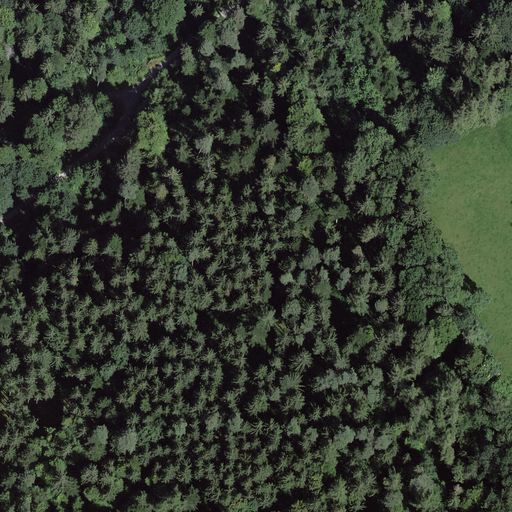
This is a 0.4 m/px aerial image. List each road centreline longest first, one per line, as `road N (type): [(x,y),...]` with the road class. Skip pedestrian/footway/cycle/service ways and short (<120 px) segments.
road 1 (track): [(0,221),(117,139),(141,86),(247,0)]
road 2 (track): [(137,93),(101,94),(0,130)]
